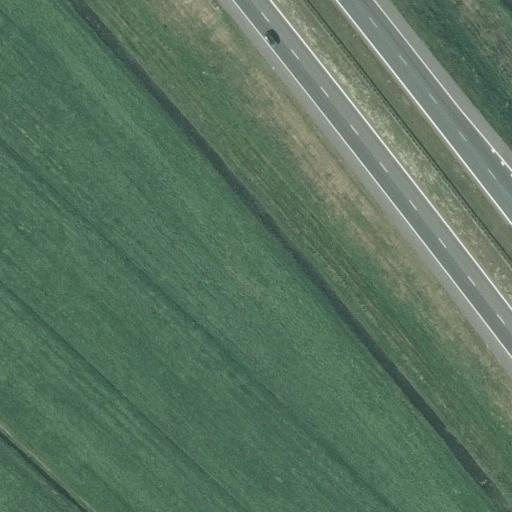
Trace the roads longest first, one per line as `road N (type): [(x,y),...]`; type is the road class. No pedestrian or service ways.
road 1 (motorway): [(247,0),(511,342)]
road 2 (motorway): [(511,201),(354,0)]
